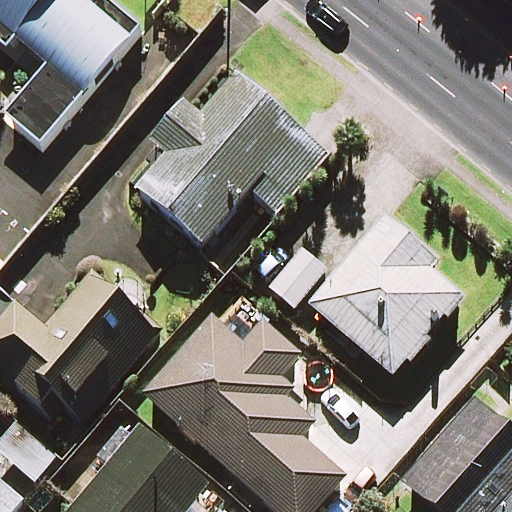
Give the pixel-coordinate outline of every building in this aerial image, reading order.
[(0,0),(0,46),(15,60),(24,50),(53,75),(11,125),(49,158),(151,39),(104,0),(0,0)] [(327,165),(228,80),(195,119),(185,110),(151,150),(166,164),(136,199),(202,256),(250,200),(277,223),(327,165)] [(433,270),(384,229),(310,317),(395,387),(461,307),(426,278),(433,270)] [(326,278),(298,257),(268,296),(296,317),(326,278)] [(44,338),(15,314),(0,330),(0,384),(57,432),(109,371),(123,384),(159,341),(135,321),(150,304),(127,285),(113,302),(90,283),(44,338)] [(243,353),(212,327),(144,404),(267,511),(321,511),(345,486),(299,446),(313,430),(273,395),(298,366),(261,333),(243,353)] [(511,511),(511,441),(475,407),(400,487),(426,511),(511,511)] [(76,511),(218,511),(224,506),(140,436),(76,511)] [(0,511),(18,511),(31,498),(0,471),(0,511)]
